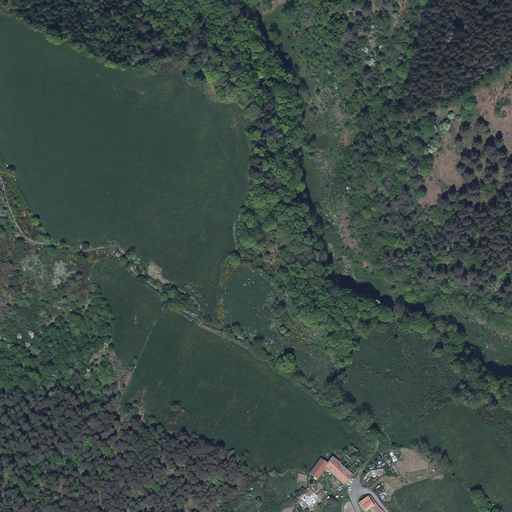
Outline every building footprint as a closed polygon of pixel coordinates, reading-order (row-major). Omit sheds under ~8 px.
[(353,475),(363,464),(354,457),(359,452),(353,448),(339,462),(353,475)] [(318,480),(326,469),(344,485),(353,475),(339,462),(332,457),(327,464),(320,459),(309,474),(318,480)] [(314,503),(319,498),(321,500),(325,496),(321,491),(317,495),(310,488),(305,493),(314,503)] [(301,498),(309,507),(314,503),(305,493),(301,498)] [(366,511),(371,509),(373,511),(380,511),(382,511),(376,504),(370,495),(359,503),(365,511),(366,511)]
